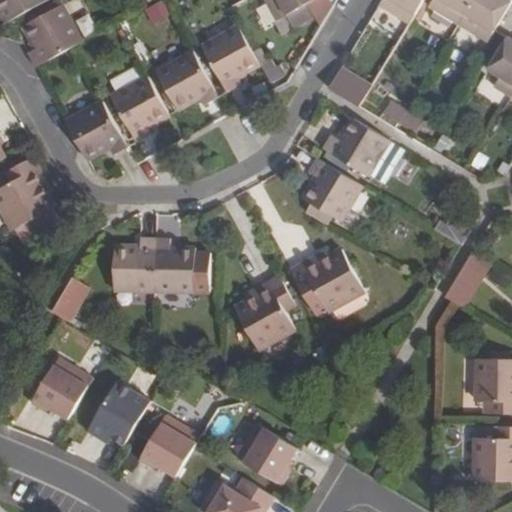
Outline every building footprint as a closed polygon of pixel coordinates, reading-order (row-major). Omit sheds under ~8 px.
[(0,0),(0,9),(1,11),(7,23),(50,0),(0,0)] [(161,0),(160,0),(145,8),(154,24),(170,15),(161,0)] [(309,4),(317,0),(265,0),(271,9),(280,3),(295,30),(317,18),(309,4)] [(424,0),(382,0),(379,7),(409,25),(424,0)] [(473,0),(433,0),(429,7),(442,14),(436,24),(453,34),(473,0)] [(511,1),(511,0),(473,0),(453,34),(470,45),(476,35),(488,42),(496,30),(511,1)] [(74,48),(83,42),(64,6),(24,27),(36,49),(29,53),(37,67),(74,48)] [(203,46),(229,93),(243,85),(239,78),(260,66),(239,26),(203,46)] [(511,38),(508,37),(488,71),(501,78),(495,87),(511,97),(511,38)] [(202,99),(206,106),(219,99),(194,51),(158,72),(180,111),(202,99)] [(148,77),(112,97),(138,143),(152,135),(149,128),(170,116),(148,77)] [(364,102),(372,87),(358,79),(350,94),(364,102)] [(419,116),(393,101),(384,115),(411,130),(419,116)] [(110,149),(115,156),(129,149),(103,102),(67,121),(89,160),(110,149)] [(324,149),(369,177),(371,174),(384,182),(404,149),(392,141),(353,117),(340,139),(333,135),(324,149)] [(435,145),(445,152),(452,138),(443,133),(435,145)] [(51,183),(36,157),(6,173),(11,184),(0,189),(0,206),(22,247),(64,224),(55,209),(57,207),(49,194),(45,186),(51,183)] [(342,222),(364,186),(318,159),(310,173),(317,177),(304,199),(342,222)] [(55,191),(51,183),(45,186),(49,194),(55,191)] [(442,222),(436,230),(463,246),(473,230),(456,220),(451,227),(442,222)] [(156,292),(157,239),(142,238),(142,247),(116,247),(115,291),(156,292)] [(197,253),(197,248),(171,247),(172,239),(157,239),(156,292),(196,292),(211,292),(212,253),(197,253)] [(329,313),(367,292),(342,249),(329,256),(321,260),(318,255),(291,270),(309,300),(319,294),(329,313)] [(326,250),(318,255),(321,260),(329,256),(326,250)] [(491,263),(473,252),(446,298),(464,308),(491,263)] [(497,269),(492,279),(505,287),(511,278),(497,269)] [(287,313),(298,306),(281,275),(254,290),(257,296),(249,300),(236,308),(260,351),(297,330),(287,313)] [(74,278),(66,291),(83,302),(91,289),(74,278)] [(249,300),(257,296),(254,290),(246,295),(249,300)] [(83,302),(66,291),(53,312),(70,323),(83,302)] [(511,352),(493,352),(493,360),(511,360),(511,352)] [(41,391),(33,404),(48,413),(52,407),(58,411),(59,411),(71,418),(81,401),(90,386),(96,376),(64,356),(50,377),(41,391)] [(511,360),(493,360),(477,360),(477,402),(497,403),(497,414),(511,414),(511,360)] [(96,418),(88,431),(103,441),(107,434),(113,438),(126,446),(136,428),(145,413),(151,403),(118,383),(105,404),(96,418)] [(58,411),(52,407),(48,413),(55,418),(58,411)] [(195,449),(203,436),(169,415),(144,456),(142,461),(156,469),(159,465),(166,470),(178,477),(195,449)] [(290,463),(297,450),(258,426),(238,458),(255,468),(270,478),(283,486),(291,473),(285,469),(290,463)] [(511,426),(480,426),(480,432),(497,433),(497,439),(476,439),(475,481),(511,481),(511,426)] [(110,445),(113,438),(107,434),(103,441),(110,445)] [(295,467),(290,463),(285,469),(291,473),(295,467)] [(164,474),(166,470),(159,465),(156,469),(164,474)] [(264,508),(272,495),(245,479),(237,492),(219,481),(201,511),(203,511),(267,511),(269,511),(264,508)] [(269,511),(276,498),(272,495),(264,508),(269,511)]
